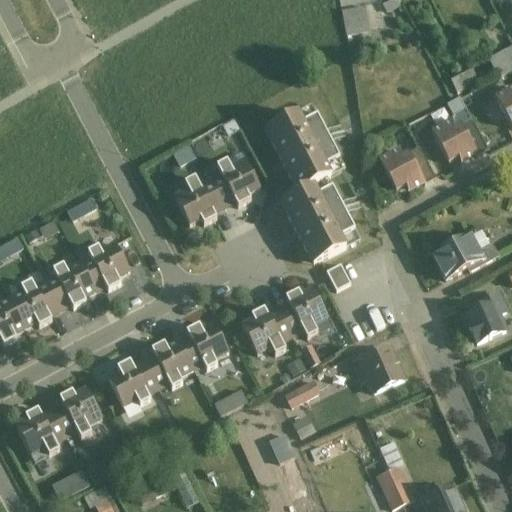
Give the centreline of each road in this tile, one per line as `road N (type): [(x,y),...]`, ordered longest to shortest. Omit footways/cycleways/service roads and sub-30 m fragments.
road 1 (residential): [(511,158),(390,229),(422,330),(506,511)]
road 2 (residential): [(66,74),(183,299)]
road 3 (residential): [(0,399),(183,299)]
